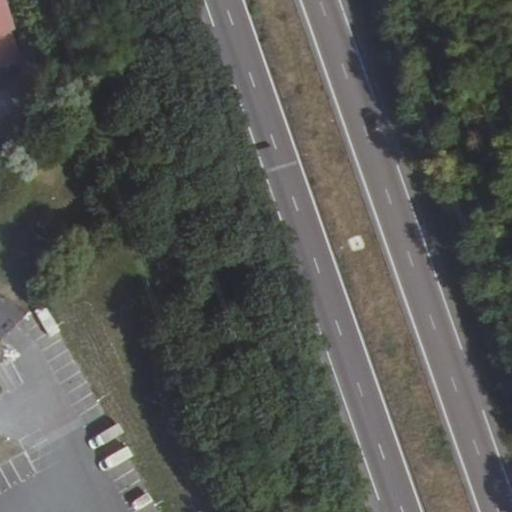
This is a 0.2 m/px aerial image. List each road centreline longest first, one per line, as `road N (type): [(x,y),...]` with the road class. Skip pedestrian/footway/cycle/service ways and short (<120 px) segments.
road 1 (motorway): [(503,511),(323,0)]
road 2 (motorway): [(226,0),(404,511)]
